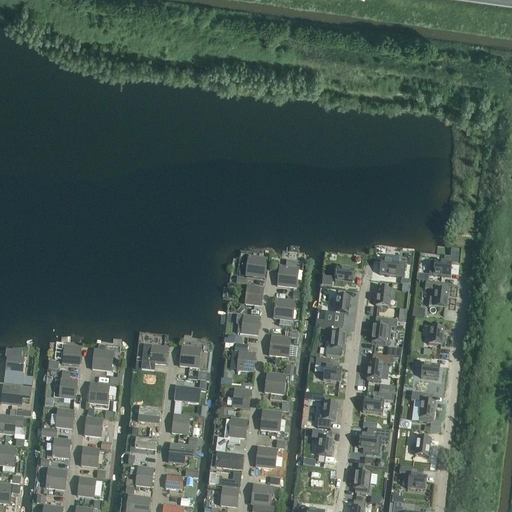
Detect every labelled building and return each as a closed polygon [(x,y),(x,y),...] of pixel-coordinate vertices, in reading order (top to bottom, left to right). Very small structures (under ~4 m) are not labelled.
[(243,252),(242,260),(248,261),(246,277),(264,280),(267,261),(248,258),(249,253),(243,252)] [(381,262),(379,275),(404,278),(406,265),(398,264),(399,258),(385,256),(384,262),(381,262)] [(279,268),(277,287),(295,289),(298,270),(297,270),(298,264),(287,262),(286,269),(279,268)] [(430,262),(429,276),(450,278),(452,264),(430,262)] [(336,268),(335,282),(352,284),(354,271),(336,268)] [(323,277),(322,285),(331,286),(332,278),(323,277)] [(426,282),(425,290),(431,291),(429,308),(447,310),(449,292),(447,292),(447,285),(426,282)] [(247,288),(245,306),(261,308),(263,290),(247,288)] [(378,289),(376,307),(389,308),(392,291),(378,289)] [(318,312),(316,327),(319,327),(319,328),(330,329),(333,327),(342,328),(344,315),(348,316),(351,298),(337,297),(335,314),(318,312)] [(276,301),(273,320),(280,321),(279,327),(291,328),(292,322),(294,303),(276,301)] [(238,317),(237,326),(239,326),(238,335),(242,335),(257,337),(259,319),(244,317),(238,317)] [(373,326),(371,343),(389,346),(391,329),(396,329),(397,322),(376,319),(375,326),(373,326)] [(430,327),(428,345),(442,347),(442,345),(445,345),(445,339),(443,339),(444,329),(430,327)] [(326,349),(325,357),(341,359),(342,352),(344,352),(346,335),(330,333),(328,349),(326,349)] [(228,337),(227,344),(235,345),(241,346),(242,339),(228,337)] [(272,338),(269,357),(288,359),(290,340),(272,338)] [(94,352),(92,370),(111,372),(112,354),(106,353),(106,348),(105,348),(104,347),(101,346),(100,347),(98,347),(98,352),(94,352)] [(65,347),(63,365),(79,367),(81,349),(65,347)] [(152,347),(151,365),(154,365),(166,366),(168,349),(156,348),(152,347)] [(181,349),(180,368),(198,370),(200,351),(181,349)] [(8,356),(6,374),(22,376),(24,358),(21,358),(22,353),(21,352),(13,351),(12,351),(12,356),(8,356)] [(233,354),(231,371),(237,371),(237,372),(253,373),(255,356),(239,354),(233,354)] [(369,363),(367,382),(380,384),(383,364),(393,365),(394,359),(373,356),(372,363),(369,363)] [(316,359),(315,367),(324,368),(323,381),(340,384),(342,369),(339,369),(328,368),(329,361),(316,359)] [(49,362),(48,370),(58,371),(59,363),(49,362)] [(422,365),(421,379),(438,381),(440,367),(422,365)] [(286,367),(285,375),(294,376),(295,368),(286,367)] [(199,374),(198,382),(199,382),(200,383),(206,383),(207,376),(207,375),(199,374)] [(110,379),(109,386),(118,386),(122,386),(123,376),(118,375),(117,379),(110,379)] [(267,375),(265,394),(283,396),(285,377),(267,375)] [(222,379),(221,386),(232,388),(233,381),(225,380),(222,379)] [(61,381),(59,399),(75,401),(77,383),(61,381)] [(91,386),(88,405),(107,407),(109,388),(91,386)] [(4,388),(2,405),(17,407),(19,390),(4,388)] [(177,388),(175,403),(185,404),(198,405),(199,390),(187,389),(177,388)] [(228,399),(228,407),(233,407),(233,409),(248,411),(251,393),(235,391),(234,400),(228,399)] [(364,399),(363,413),(383,416),(384,403),(393,404),(394,396),(372,394),(371,400),(364,399)] [(412,394),(411,402),(421,403),(419,423),(431,425),(431,421),(433,421),(435,403),(431,403),(432,396),(412,394)] [(318,420),(317,429),(330,431),(331,422),(336,423),(338,405),(324,404),(322,421),(318,420)] [(207,417),(208,408),(201,407),(200,416),(207,417)] [(139,417),(138,422),(146,423),(147,418),(159,419),(160,411),(140,409),(139,417)] [(221,410),(220,417),(226,418),(233,418),(234,413),(227,413),(227,411),(221,410)] [(58,411),(56,429),(72,431),(74,413),(58,411)] [(263,413),(261,432),(279,434),(281,415),(263,413)] [(0,417),(0,418),(0,435),(14,437),(22,438),(23,431),(22,431),(23,420),(16,419),(0,417)] [(174,417),(172,435),(188,437),(190,419),(174,417)] [(87,420),(85,437),(100,439),(102,421),(87,420)] [(231,421),(229,438),(245,440),(247,423),(231,421)] [(360,436),(358,450),(363,450),(363,454),(379,456),(381,439),(389,440),(390,432),(367,430),(366,437),(360,436)] [(312,431),(311,439),(319,440),(317,457),(331,458),(333,441),(331,441),(332,434),(312,431)] [(417,439),(415,456),(429,458),(431,440),(417,439)] [(136,440),(135,448),(156,451),(157,443),(136,440)] [(55,441),(53,459),(68,460),(70,443),(55,441)] [(217,443),(216,453),(225,454),(226,444),(217,443)] [(170,446),(168,464),(184,466),(185,460),(194,461),(195,449),(186,448),(170,446)] [(0,447),(0,467),(2,467),(2,472),(14,474),(14,469),(13,469),(15,450),(0,447)] [(83,450),(81,467),(97,469),(99,451),(83,450)] [(258,450),(256,469),(274,471),(276,452),(258,450)] [(218,455),(216,468),(241,471),(243,458),(218,455)] [(356,473),(353,490),(355,490),(355,494),(369,496),(371,474),(363,473),(364,466),(358,466),(358,473),(356,473)] [(400,467),(399,474),(409,475),(407,489),(425,491),(426,477),(411,475),(412,469),(400,467)] [(138,469),(136,487),(151,489),(153,471),(138,469)] [(49,471),(46,490),(65,492),(67,473),(49,471)] [(210,474),(209,485),(218,487),(219,480),(216,480),(216,475),(210,474)] [(311,476),(310,490),(327,492),(329,478),(311,476)] [(167,478),(165,490),(181,491),(183,479),(167,478)] [(80,480),(78,497),(94,499),(94,497),(100,498),(101,484),(96,484),(96,482),(80,480)] [(219,480),(218,487),(232,488),(233,482),(219,480)] [(0,485),(0,504),(9,506),(11,487),(0,485)] [(13,486),(12,494),(20,495),(20,487),(13,486)] [(254,487),(251,506),(253,506),(252,511),(274,511),(275,509),(269,508),(271,497),(272,489),(254,487)] [(272,489),(271,497),(279,498),(280,490),(272,489)] [(223,490),(221,508),(236,509),(238,492),(223,490)] [(134,498),(132,511),(148,511),(150,500),(134,498)] [(351,509),(350,511),(364,511),(366,504),(354,502),(353,509),(351,509)]
